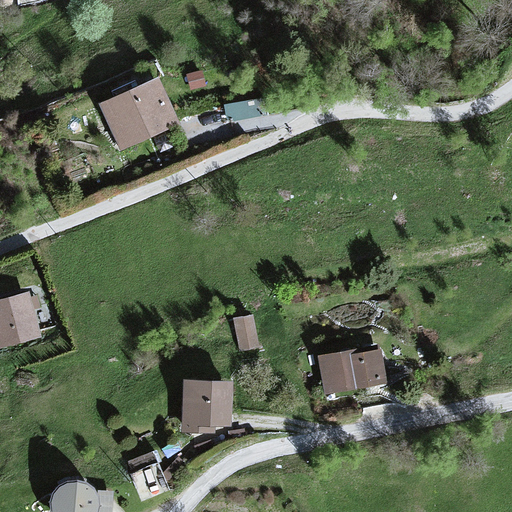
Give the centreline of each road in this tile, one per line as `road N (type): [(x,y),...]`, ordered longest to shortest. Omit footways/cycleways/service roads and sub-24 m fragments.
road 1 (residential): [(511,88),(465,107),(333,117),(0,255)]
road 2 (residential): [(511,400),(256,452),(218,473),(182,511)]
